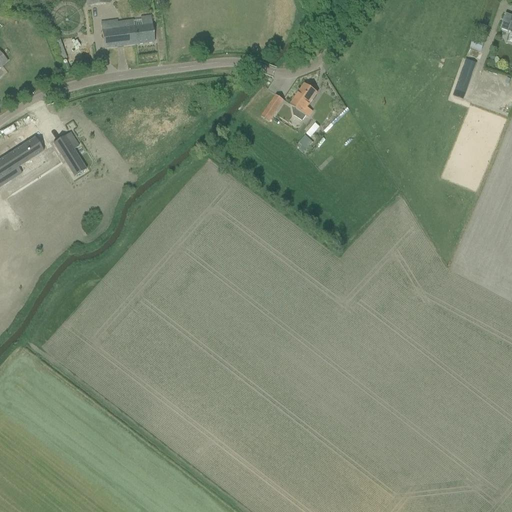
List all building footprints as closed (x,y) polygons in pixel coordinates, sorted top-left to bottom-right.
[(510,34),(511,34),(511,16),(505,14),(500,30),(510,34)] [(117,22),(100,24),(104,50),(154,44),(151,17),(140,18),(140,20),(141,26),(133,27),(132,21),(117,23),(117,22)] [(481,52),(484,43),(474,40),(471,48),(481,52)] [(455,91),(452,96),(462,100),(465,95),(475,64),(465,61),(455,91)] [(307,109),(317,94),(311,89),(312,88),(307,84),(306,86),(304,85),(300,91),(298,90),(295,95),(297,96),(290,106),(308,119),(312,112),(307,109)] [(261,118),(269,123),(283,101),(276,96),(261,118)] [(64,137),(53,145),(74,179),(75,179),(74,178),(85,171),(86,171),(73,151),(78,148),(70,135),(65,138),(64,137)] [(306,151),(313,143),(305,136),(298,144),(306,151)] [(0,161),(0,188),(11,182),(7,176),(33,159),(41,154),(43,153),(34,139),(10,155),(0,161)]
